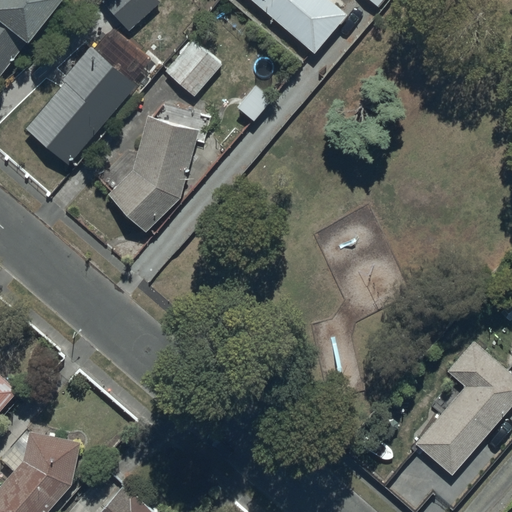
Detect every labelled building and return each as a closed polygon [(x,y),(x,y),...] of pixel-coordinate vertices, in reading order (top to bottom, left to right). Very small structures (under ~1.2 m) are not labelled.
[(0,0),(0,73),(59,0),(0,0)] [(102,0),(130,29),(160,0),(102,0)] [(254,0),(314,50),(347,11),(333,0),(254,0)] [(27,125),(68,162),(136,82),(118,67),(128,56),(102,33),(92,45),(90,43),(63,74),(67,78),(27,125)] [(167,70),(195,94),(222,62),(194,38),(167,70)] [(146,230),(180,195),(198,128),(147,113),(131,166),(107,191),(146,230)] [(453,473),(511,403),(511,370),(473,337),(447,368),(465,384),(416,442),(453,473)] [(0,409),(19,389),(0,371),(0,409)] [(23,457),(0,481),(0,511),(45,511),(73,482),(81,438),(29,428),(23,457)] [(160,511),(131,486),(129,489),(122,483),(95,511),(160,511)]
